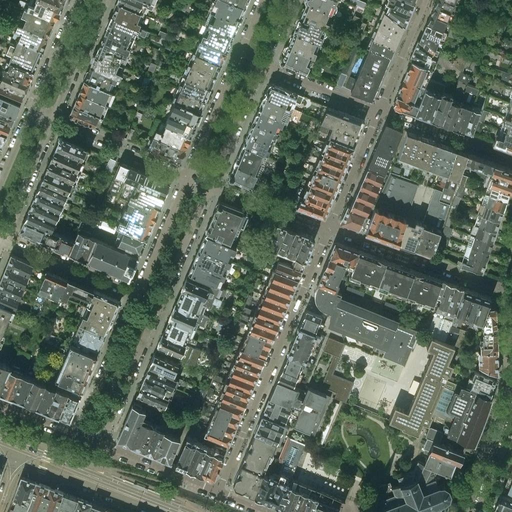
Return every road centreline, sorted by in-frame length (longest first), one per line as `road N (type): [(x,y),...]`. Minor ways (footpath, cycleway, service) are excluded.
road 1 (residential): [(328,228),(218,492)]
road 2 (residential): [(511,291),(328,228)]
road 3 (residential): [(136,294),(77,436)]
road 4 (residential): [(99,444),(159,304)]
road 5 (residential): [(0,236),(136,294)]
road 6 (residential): [(511,372),(463,511)]
road 7 (residential): [(53,116),(185,178)]
road 8 (residential): [(378,109),(511,156)]
road 9 (residential): [(239,55),(185,178)]
road 10 (residential): [(209,185),(261,64)]
road 11 (residential): [(0,236),(53,116)]
road 12 (residential): [(159,304),(209,185)]
road 13 (residential): [(328,228),(378,109)]
road 14 (residential): [(218,492),(99,444)]
road 15 (residential): [(53,116),(104,0)]
road 16 (residential): [(209,185),(328,228)]
road 17 (residential): [(185,178),(136,294)]
road 18 (residential): [(378,109),(261,64)]
